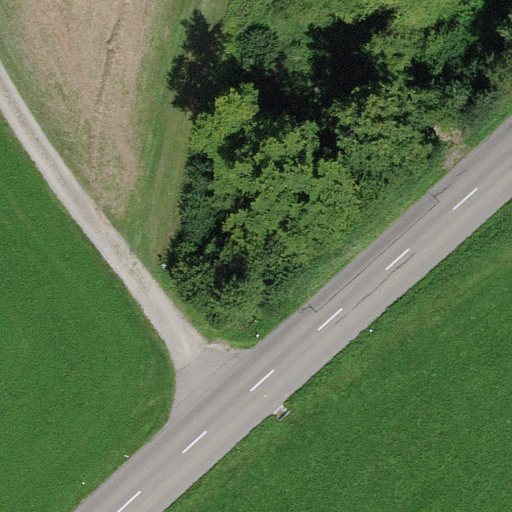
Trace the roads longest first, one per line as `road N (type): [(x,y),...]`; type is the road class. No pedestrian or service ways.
road 1 (tertiary): [(123,511),(511,159)]
road 2 (track): [(233,407),(28,127),(0,53)]
